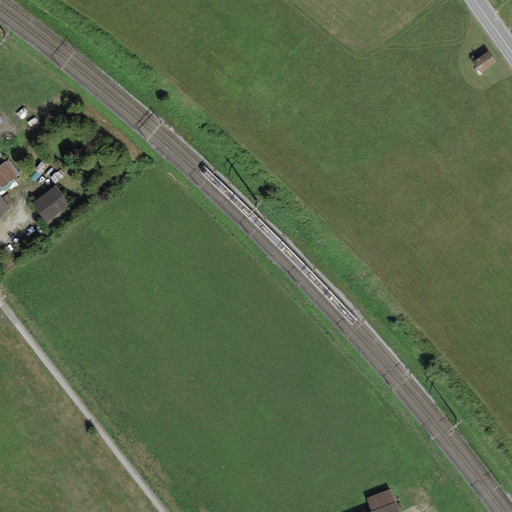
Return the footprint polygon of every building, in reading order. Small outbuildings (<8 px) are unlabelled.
[(477,62),(484,72),(498,63),(491,52),(477,62)] [(8,158),(0,164),(0,188),(20,173),(8,158)] [(56,185),(32,202),(46,221),(70,204),(56,185)] [(0,214),(10,207),(0,193),(0,214)] [(372,510),(366,511),(400,511),(396,501),(395,501),(390,488),(367,497),(372,510)]
